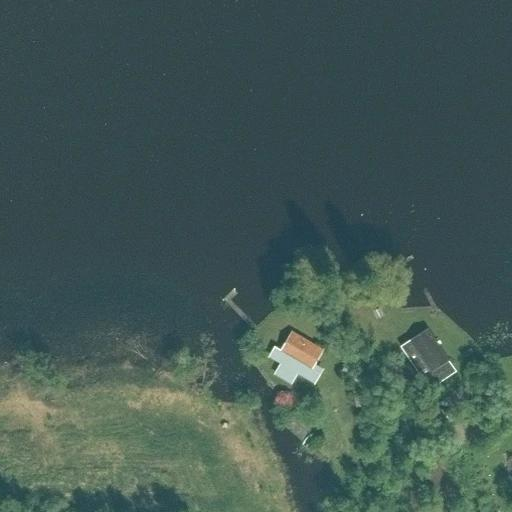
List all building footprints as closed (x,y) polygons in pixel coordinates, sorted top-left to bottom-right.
[(428,333),(411,345),(402,351),(421,377),(446,359),(428,333)] [(316,368),(310,364),(318,351),(290,334),(282,348),(277,346),(269,359),(308,382),(316,368)] [(370,388),(364,377),(362,375),(345,365),(340,373),(356,384),(363,391),(370,388)] [(465,420),(448,429),(457,446),(473,437),(465,420)] [(437,463),(423,469),(433,491),(446,485),(437,463)]
